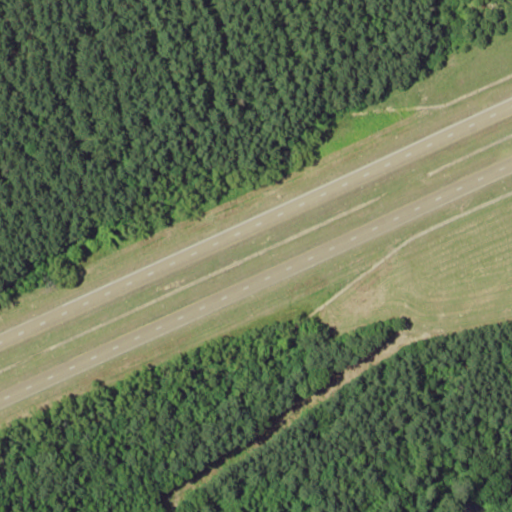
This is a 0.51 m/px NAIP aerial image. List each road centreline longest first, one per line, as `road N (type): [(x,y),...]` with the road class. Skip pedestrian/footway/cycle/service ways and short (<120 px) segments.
road 1 (trunk): [(511,104),(0,340)]
road 2 (trunk): [(0,397),(511,162)]
